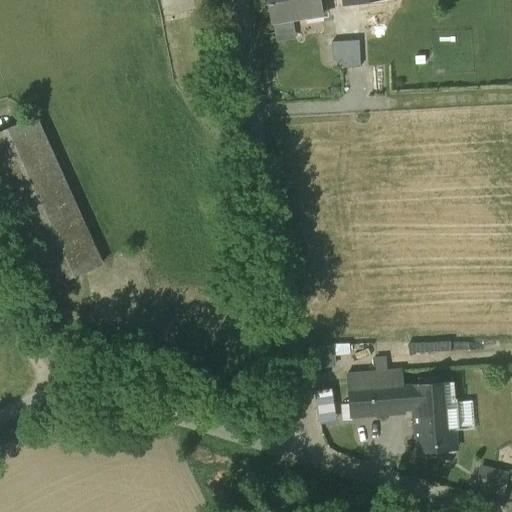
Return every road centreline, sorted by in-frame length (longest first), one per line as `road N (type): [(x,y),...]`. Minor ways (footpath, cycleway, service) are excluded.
road 1 (unclassified): [(236,0),(313,463)]
road 2 (unclassified): [(313,463),(92,393),(65,392),(0,420)]
road 3 (unclassified): [(485,511),(313,463)]
road 4 (track): [(511,98),(387,105)]
